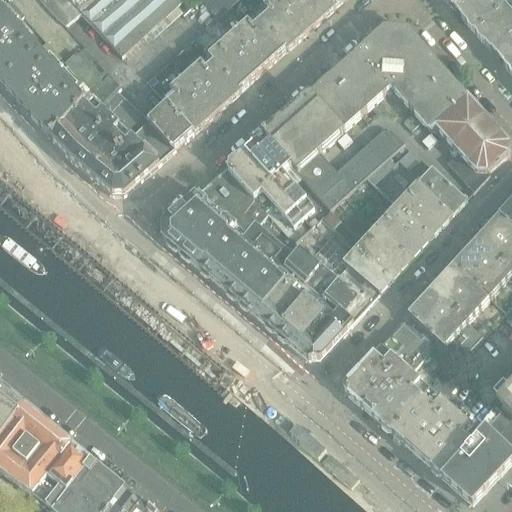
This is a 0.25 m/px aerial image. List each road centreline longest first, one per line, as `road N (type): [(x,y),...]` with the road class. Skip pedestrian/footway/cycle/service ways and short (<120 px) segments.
road 1 (residential): [(301,415),(511,184)]
road 2 (residential): [(301,415),(100,244)]
road 3 (residential): [(389,0),(190,171)]
road 4 (residential): [(0,360),(185,511)]
road 5 (residential): [(511,121),(401,0)]
road 6 (residential): [(413,511),(301,415)]
road 7 (residential): [(100,244),(0,151)]
